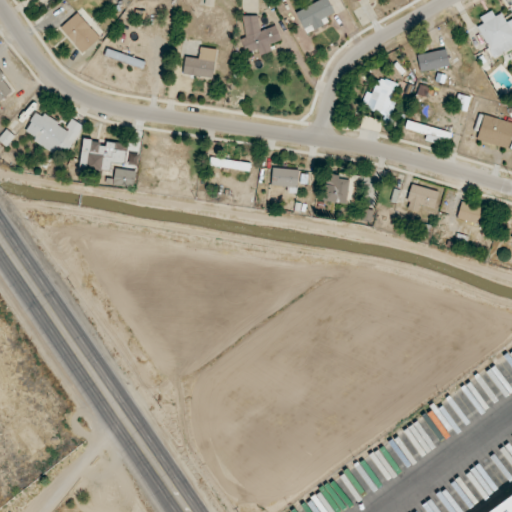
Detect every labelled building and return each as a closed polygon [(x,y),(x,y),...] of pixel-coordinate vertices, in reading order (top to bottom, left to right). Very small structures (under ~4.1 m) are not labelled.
[(321,0),(296,13),(306,34),(329,23),(326,17),(335,13),(328,0),(321,0)] [(83,53),(100,37),(77,13),(60,29),(83,53)] [(493,58),(511,48),(511,32),(503,13),(477,26),(493,58)] [(281,41),(276,26),(261,30),(256,14),(241,19),(247,37),(242,39),(247,54),(257,51),(259,55),(271,51),(269,45),(281,41)] [(185,57),(183,75),(214,78),(217,49),(200,48),(199,59),(185,57)] [(146,62),(106,49),(104,57),(143,70),(146,62)] [(449,66),(446,49),(417,56),(421,72),(449,66)] [(0,100),(13,93),(0,71),(0,100)] [(372,94),(366,92),(361,107),(389,116),(400,85),(378,77),(372,94)] [(455,109),(467,111),(470,97),(458,95),(455,109)] [(83,125),(71,119),(66,127),(36,112),(26,132),(36,137),(33,142),(65,159),(83,125)] [(477,140),(508,149),(511,135),(511,123),(479,114),(474,131),(479,132),(477,140)] [(405,129),(426,135),(425,141),(446,147),(450,132),(407,121),(405,129)] [(127,144),(106,142),(106,143),(83,140),(80,168),(110,171),(111,161),(125,163),(127,144)] [(251,164),(211,157),(209,165),(249,172),(251,164)] [(298,170),(272,168),(271,185),(288,187),(287,193),(297,193),(298,170)] [(135,187),(136,171),(115,169),(114,186),(135,187)] [(347,203),(348,180),(338,180),(338,175),(326,174),(326,202),(347,203)] [(418,212),(420,205),(434,209),(439,192),(413,184),(405,209),(418,212)] [(457,218),(475,223),(480,207),(462,202),(457,218)] [(511,511),(511,494),(488,511),(511,511)]
